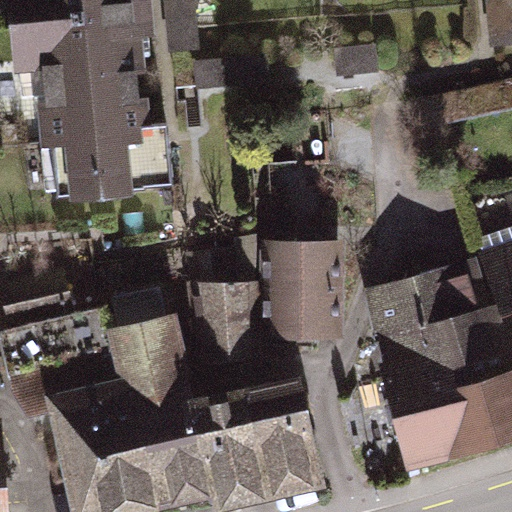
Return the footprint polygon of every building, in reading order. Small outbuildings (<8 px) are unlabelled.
[(161,0),(28,0),(46,204),(182,190),(161,0)] [(273,91),(274,61),(201,59),(200,88),(273,91)] [(511,84),(423,90),(425,120),(511,114),(511,84)] [(253,118),(253,93),(204,93),(204,118),(253,118)] [(351,242),(274,246),(280,344),(356,339),(351,242)] [(511,323),(511,260),(493,267),(511,324),(511,323)] [(511,357),(485,266),(367,301),(419,475),(511,447),(511,357)] [(260,281),(206,287),(215,368),(269,363),(260,281)] [(58,413),(82,511),(179,511),(227,501),(202,400),(181,312),(114,328),(108,305),(9,329),(31,420),(58,413)] [(259,387),(280,490),(336,479),(315,376),(259,387)] [(202,400),(227,501),(280,490),(259,387),(202,400)] [(21,511),(13,419),(0,420),(0,511),(21,511)]
